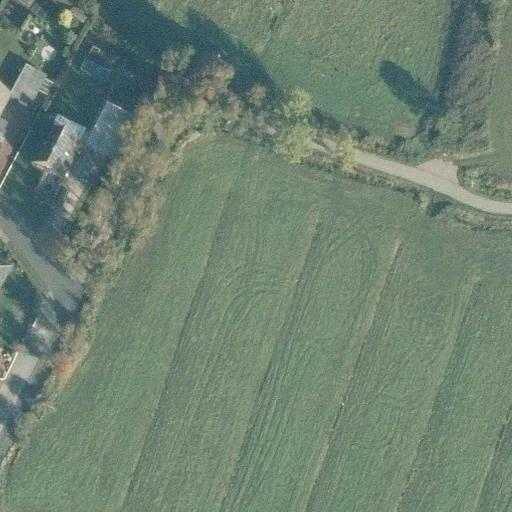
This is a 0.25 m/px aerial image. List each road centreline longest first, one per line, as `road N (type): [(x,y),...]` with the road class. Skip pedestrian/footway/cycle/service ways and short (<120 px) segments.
road 1 (unclassified): [(168,127),(228,109),(477,204),(511,206)]
road 2 (residential): [(168,127),(71,302)]
road 3 (residential): [(71,302),(0,443)]
